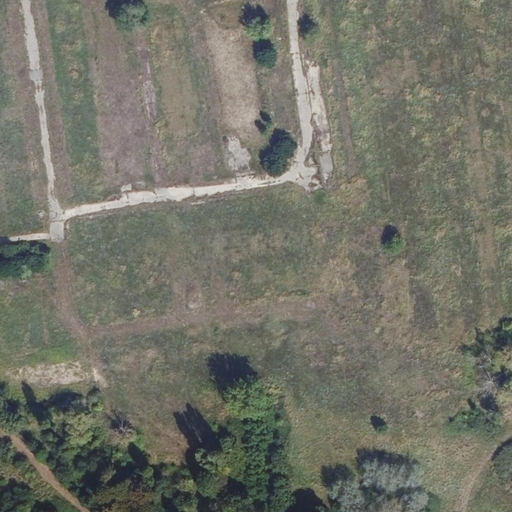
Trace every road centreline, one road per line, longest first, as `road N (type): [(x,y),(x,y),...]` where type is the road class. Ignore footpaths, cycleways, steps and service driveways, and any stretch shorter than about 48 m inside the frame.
road 1 (track): [(301,0),(321,162),(314,179),(60,214)]
road 2 (track): [(29,0),(74,318)]
road 3 (unclassified): [(85,511),(0,423)]
